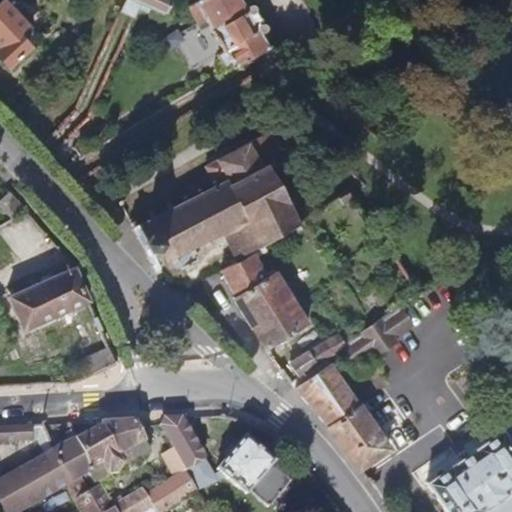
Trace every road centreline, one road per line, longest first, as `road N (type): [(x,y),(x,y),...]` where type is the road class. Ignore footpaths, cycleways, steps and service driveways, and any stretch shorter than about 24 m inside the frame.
road 1 (residential): [(0,138),(117,269),(148,392)]
road 2 (residential): [(243,388),(304,438),(364,511)]
road 3 (residential): [(148,392),(0,410)]
